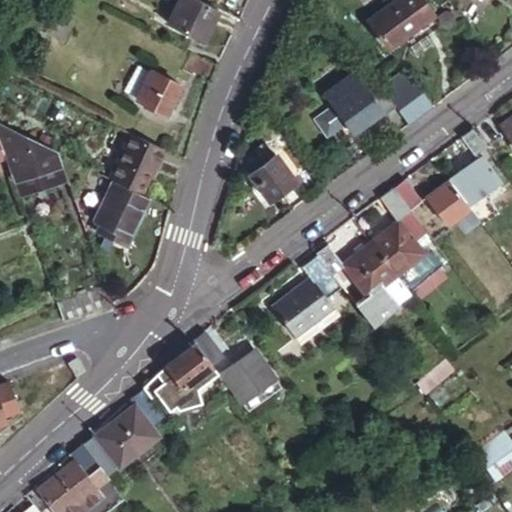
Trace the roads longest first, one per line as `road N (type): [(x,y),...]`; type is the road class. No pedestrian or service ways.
road 1 (unclassified): [(154,313),(246,265),(511,71)]
road 2 (residential): [(154,313),(244,57),(273,0)]
road 3 (residential): [(0,480),(87,398),(154,313)]
road 4 (unclassified): [(0,365),(154,313)]
